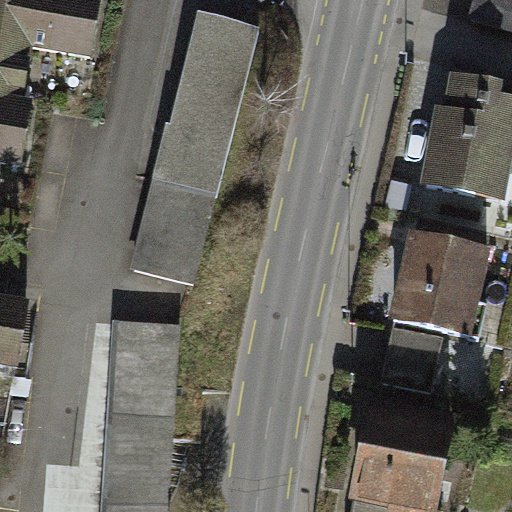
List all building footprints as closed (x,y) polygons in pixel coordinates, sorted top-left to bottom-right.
[(102,65),(112,0),(0,0),(0,104),(38,111),(47,56),(102,65)] [(511,0),(478,0),(474,18),(511,27),(511,0)] [(258,38),(196,23),(131,284),(193,299),(258,38)] [(500,80),(445,68),(421,179),(505,198),(511,167),(511,101),(496,98),(500,80)] [(0,180),(32,186),(45,114),(0,106),(0,180)] [(490,243),(409,226),(389,322),(470,340),(490,243)] [(0,376),(37,383),(49,310),(0,301),(0,376)] [(178,511),(188,330),(119,326),(108,511),(178,511)] [(438,511),(459,418),(369,399),(345,511),(438,511)]
